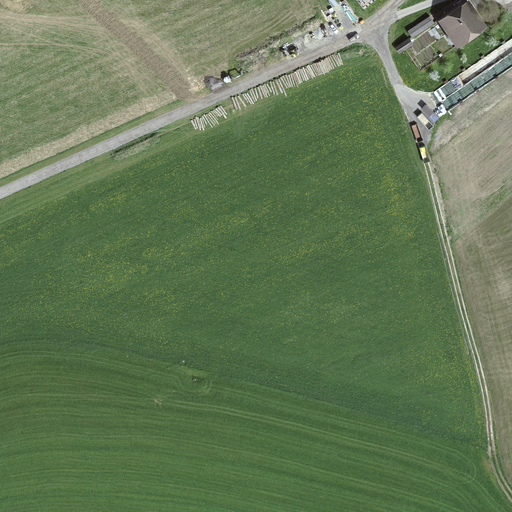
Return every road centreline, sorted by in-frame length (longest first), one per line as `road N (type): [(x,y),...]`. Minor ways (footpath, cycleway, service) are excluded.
road 1 (track): [(511,496),(495,458),(482,370),(434,189),(390,78),(380,18),(440,0)]
road 2 (unclassified): [(401,0),(326,49),(0,194)]
